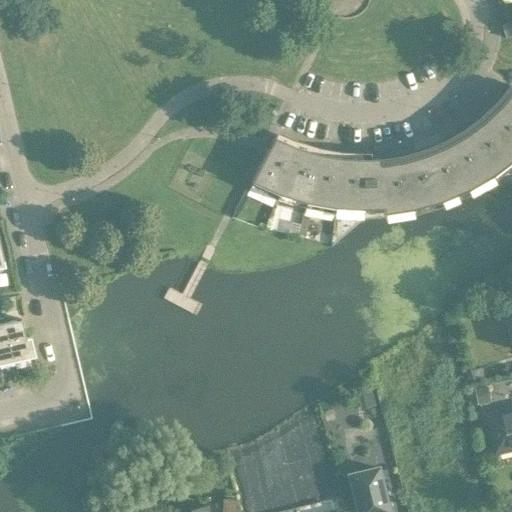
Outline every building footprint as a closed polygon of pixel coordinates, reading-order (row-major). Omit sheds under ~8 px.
[(317,154),(295,147),(275,138),(273,137),(268,148),(250,182),(251,183),(252,182),(277,194),(305,203),(333,208),(363,209),(363,206),(382,205),(382,214),(412,209),(440,202),(466,190),(491,176),(511,160),(511,87),(498,105),(482,120),(464,134),(444,145),(423,154),(401,160),(379,164),(379,158),(362,159),(339,158),(317,154)] [(20,319),(4,323),(13,361),(34,356),(29,337),(25,338),(20,319)] [(4,323),(0,323),(0,364),(13,361),(4,323)] [(511,410),(486,416),(494,452),(511,447),(511,410)] [(307,434),(270,441),(274,466),(311,459),(307,434)] [(384,511),(388,511),(377,468),(348,475),(357,511),(384,511)] [(221,511),(235,511),(236,499),(222,499),(221,511)]
